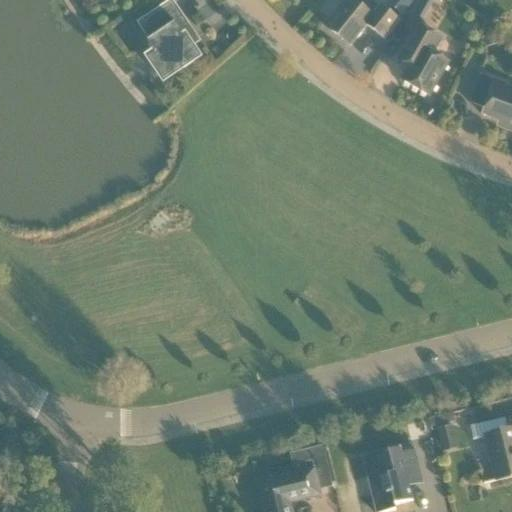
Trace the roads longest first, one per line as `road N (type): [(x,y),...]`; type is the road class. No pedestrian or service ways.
road 1 (tertiary): [(511,337),(144,425),(74,423)]
road 2 (residential): [(240,0),(349,97),(473,162),(511,173)]
